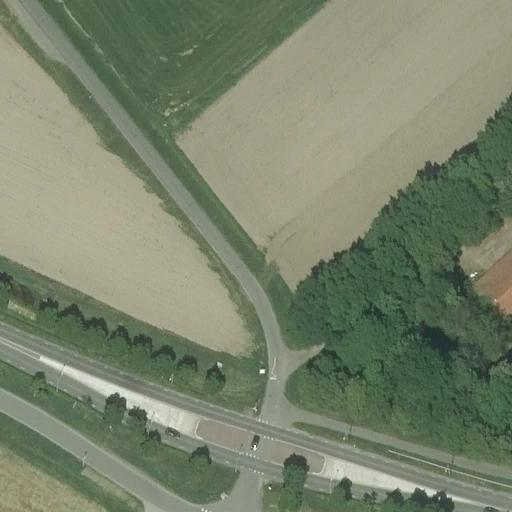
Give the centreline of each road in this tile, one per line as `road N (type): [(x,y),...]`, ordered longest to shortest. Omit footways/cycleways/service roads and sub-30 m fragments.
road 1 (unclassified): [(265,432),(275,354),(256,297),(25,0)]
road 2 (primary): [(0,347),(158,434),(254,467)]
road 3 (primary): [(265,432),(0,336)]
road 4 (primary): [(254,467),(352,492),(494,508)]
road 5 (primary): [(494,508),(265,432)]
road 6 (unclassified): [(180,511),(0,401)]
